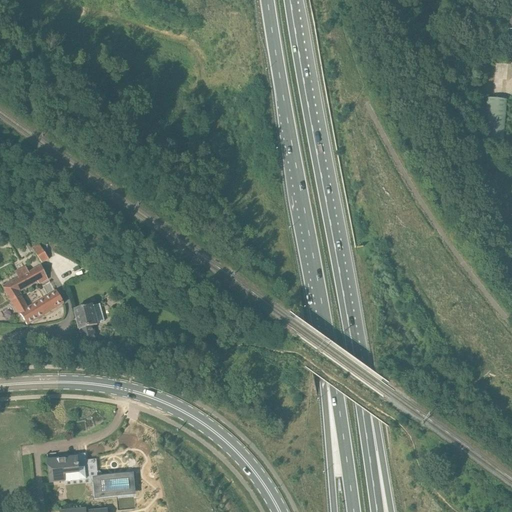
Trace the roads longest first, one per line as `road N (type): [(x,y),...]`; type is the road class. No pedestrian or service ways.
road 1 (trunk): [(359,386),(290,0)]
road 2 (trunk): [(267,0),(332,363)]
road 3 (secondary): [(0,385),(82,383),(155,397),(232,446),(279,511)]
road 4 (trunk): [(332,363),(353,511)]
road 5 (trunk): [(332,363),(333,511)]
road 6 (trunk): [(388,511),(359,386)]
road 7 (trunk): [(376,511),(359,386)]
